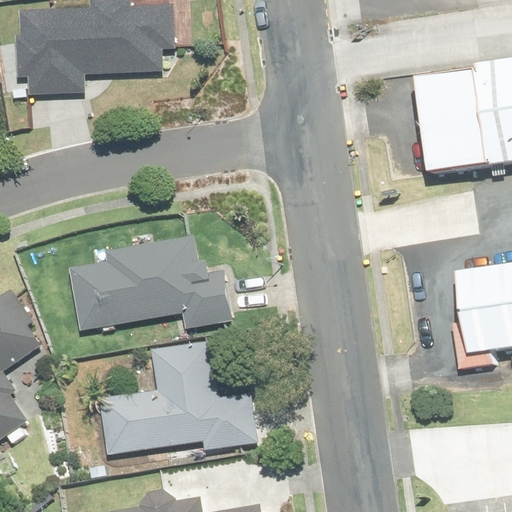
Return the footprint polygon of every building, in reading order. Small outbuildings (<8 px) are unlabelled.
[(0,0),(0,23),(141,10),(139,0),(0,0)] [(52,123),(52,100),(153,97),(151,27),(0,31),(0,101),(4,101),(4,124),(52,123)] [(511,55),(409,72),(426,176),(511,161),(511,55)] [(74,268),(77,286),(42,290),(51,356),(156,343),(157,352),(208,345),(201,293),(179,296),(176,273),(170,274),(167,256),(74,268)] [(511,259),(454,268),(467,350),(511,342),(511,259)] [(0,451),(2,451),(0,446),(0,363),(10,358),(0,339),(0,451)] [(183,431),(183,421),(195,420),(189,365),(126,371),(131,415),(74,418),(78,482),(186,474),(226,474),(225,431),(183,431)]
